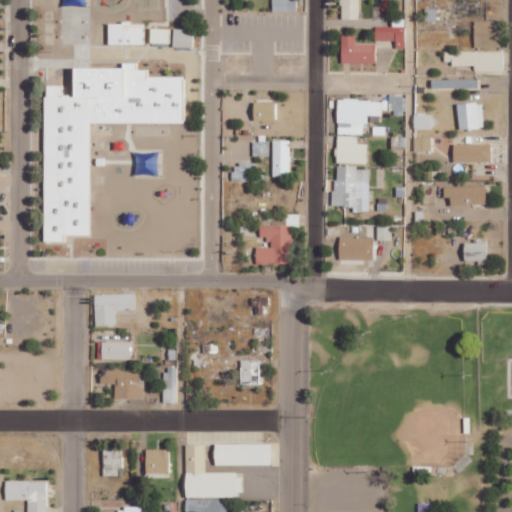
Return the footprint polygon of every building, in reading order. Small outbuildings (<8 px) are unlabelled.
[(296,11),(295,0),(272,0),(272,12),(296,11)] [(358,0),(341,0),(341,19),(359,19),(358,0)] [(405,19),(391,19),(391,26),(375,26),(375,40),(395,41),(395,48),(405,48),(405,19)] [(499,47),(499,21),(474,20),(474,47),(499,47)] [(144,23),(108,22),(108,44),(144,45),(144,23)] [(150,43),(169,43),(170,28),(150,28),(150,43)] [(193,29),(173,29),(173,47),(193,47),(193,29)] [(375,63),(376,44),(355,43),(356,34),(341,34),(341,63),(375,63)] [(504,51),(445,51),(445,60),(451,60),(451,65),(474,65),(474,71),(504,71),(504,51)] [(91,123),(184,123),(184,76),(148,76),(148,69),(137,69),(137,63),(122,62),(122,67),(74,67),(73,94),(62,94),(63,85),(45,85),(44,241),(64,241),(64,234),(90,234),(91,123)] [(431,88),(477,88),(477,79),(431,80),(431,88)] [(406,113),(406,96),(389,96),(389,113),(406,113)] [(337,134),(366,134),(366,113),(388,114),(388,100),(337,99),(337,134)] [(276,102),(254,102),(254,120),(275,120),(276,102)] [(457,103),(459,129),(484,128),(482,102),(457,103)] [(431,114),(414,114),(414,129),(432,129),(431,114)] [(336,163),(367,164),(367,144),(357,143),(358,136),(337,135),(336,163)] [(431,137),(414,137),(414,151),(431,151),(431,137)] [(290,176),(290,140),(273,140),(273,176),(290,176)] [(491,144),(453,144),(453,162),(491,162),(491,144)] [(255,163),(233,164),(233,181),(257,180),(263,179),(263,175),(255,175),(255,163)] [(369,199),(369,167),(335,167),(334,206),(354,206),(354,212),(362,212),(362,199),(369,199)] [(486,186),(444,187),(444,197),(451,197),(451,205),(486,204),(486,186)] [(256,264),(292,264),(291,227),(299,227),(299,215),(287,215),(287,225),(273,225),(273,216),(260,216),(260,237),(271,237),(271,247),(256,247),(256,264)] [(373,260),(373,237),(339,236),(339,259),(373,260)] [(464,262),(487,262),(488,239),(476,239),(476,243),(465,243),(464,262)] [(136,293),(94,295),(95,326),(116,325),(116,310),(136,310),(136,293)] [(101,359),(130,360),(130,341),(102,341),(101,359)] [(189,368),(200,367),(199,352),(189,352),(189,368)] [(241,360),(240,385),(259,385),(260,360),(241,360)] [(142,399),(142,371),(122,371),(122,367),(100,367),(100,384),(115,384),(115,398),(142,399)] [(164,403),(177,403),(178,368),(164,368),(164,403)] [(271,464),(271,443),(214,443),(215,465),(271,464)] [(205,444),(185,444),(186,496),(243,496),(242,472),(205,473),(205,444)] [(122,448),(103,449),(103,476),(118,476),(118,467),(123,467),(122,448)] [(169,448),(146,449),(146,472),(169,472),(169,448)] [(27,511),(46,511),(46,480),(5,481),(5,500),(27,500),(27,511)] [(226,511),(227,499),(186,499),(185,511),(226,511)]
